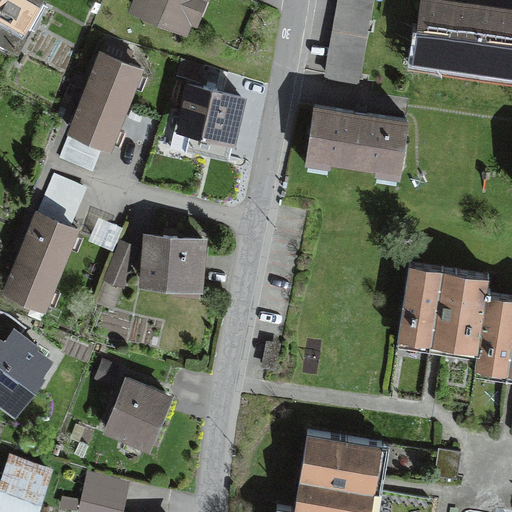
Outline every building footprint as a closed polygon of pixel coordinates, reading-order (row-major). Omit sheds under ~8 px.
[(0,0),(0,12),(18,23),(30,0),(0,0)] [(135,0),(133,6),(238,48),(257,1),(255,0),(135,0)] [(340,0),(336,29),(366,34),(371,0),(340,0)] [(445,0),(422,0),(415,50),(511,64),(511,16),(444,7),(445,0)] [(29,29),(18,23),(0,12),(0,41),(17,51),(29,29)] [(336,29),(328,74),(358,79),(366,34),(336,29)] [(102,52),(71,129),(99,140),(108,143),(139,67),(102,52)] [(186,151),(186,149),(227,158),(242,96),(217,90),(217,88),(189,84),(180,125),(176,124),(171,147),(186,151)] [(315,105),(308,152),(399,166),(406,118),(315,105)] [(88,167),(99,140),(71,129),(60,156),(88,167)] [(54,173),(37,212),(65,223),(82,184),(54,173)] [(75,227),(65,223),(37,212),(6,288),(43,303),(75,227)] [(147,234),(144,279),(199,283),(202,238),(177,236),(177,234),(163,233),(163,235),(147,234)] [(120,240),(105,278),(122,285),(136,247),(120,240)] [(476,347),(477,348),(487,287),(489,273),(409,261),(398,335),(399,335),(399,333),(444,340),(476,345),(476,347)] [(490,288),(487,287),(477,348),(475,365),(476,365),(477,363),(511,368),(511,294),(489,292),(490,288)] [(0,341),(0,396),(14,407),(38,374),(35,372),(46,357),(30,345),(31,343),(18,334),(23,327),(2,312),(0,315),(0,341)] [(104,355),(95,374),(110,380),(118,361),(104,355)] [(127,377),(107,427),(147,443),(167,393),(127,377)] [(307,429),(294,507),(294,508),(316,511),(367,511),(379,442),(381,443),(381,441),(307,429)] [(434,474),(457,478),(461,450),(438,446),(434,474)] [(0,481),(0,505),(19,511),(36,511),(47,481),(43,480),(48,467),(9,454),(0,481)] [(89,485),(84,506),(111,511),(115,511),(120,492),(89,485)]
